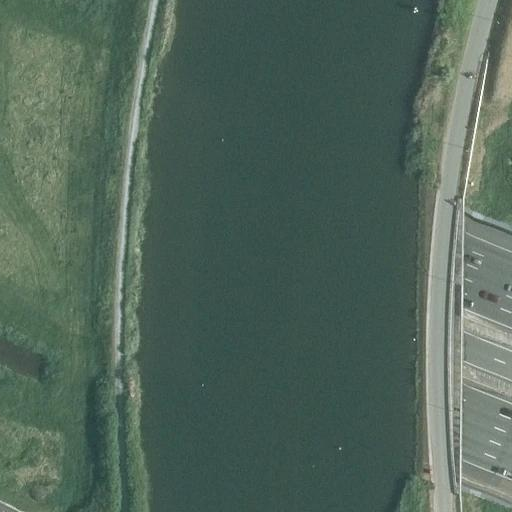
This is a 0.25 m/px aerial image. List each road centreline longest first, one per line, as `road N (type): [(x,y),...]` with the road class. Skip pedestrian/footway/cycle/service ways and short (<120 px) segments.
road 1 (motorway): [(0,146),(511,364)]
road 2 (motorway): [(0,224),(511,437)]
road 3 (motorway): [(511,282),(0,70)]
road 4 (unclassified): [(442,511),(440,274),(458,125),(487,0)]
